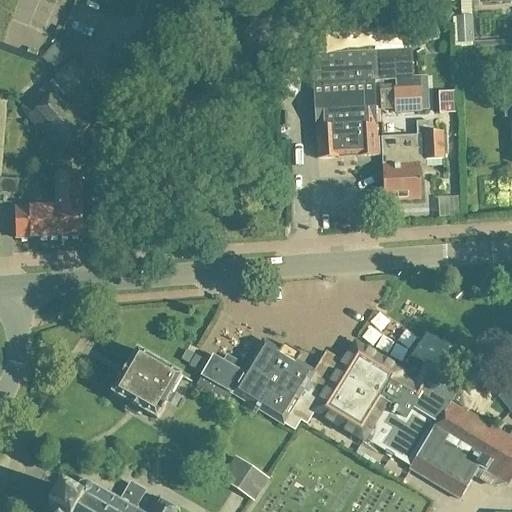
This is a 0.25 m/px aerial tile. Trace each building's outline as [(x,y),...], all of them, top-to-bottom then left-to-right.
[(437,30),(432,17),(428,9),(412,18),(403,22),(413,45),(437,30)] [(474,42),(473,15),(455,16),(456,43),(474,42)] [(318,160),(377,157),(376,139),(373,82),(395,80),(397,113),(421,112),(421,110),(428,110),(426,78),(411,79),(409,49),(376,52),(375,47),(311,51),(318,160)] [(103,114),(97,107),(106,98),(71,61),(19,111),(61,154),(103,114)] [(376,139),(377,157),(381,156),(384,202),(421,201),(419,165),(423,165),(423,160),(442,159),(441,133),(431,133),(431,122),(416,123),(416,137),(376,139)] [(334,185),(347,184),(346,164),(333,164),(334,185)] [(81,206),(80,183),(80,174),(54,175),(55,206),(60,206),(61,232),(59,232),(59,237),(82,236),(81,206)] [(60,206),(55,206),(15,208),(16,239),(59,237),(59,232),(61,232),(60,206)] [(511,474),(511,441),(467,414),(480,392),(462,381),(459,387),(427,367),(423,375),(419,372),(408,374),(405,379),(403,377),(404,375),(352,342),(339,363),(310,410),(311,410),(314,412),(362,442),(364,440),(410,468),(409,469),(459,500),(473,476),(478,479),(483,471),(506,485),(511,474)] [(263,343),(244,374),(245,375),(233,395),(234,395),(294,432),(300,422),(306,425),(314,412),(311,410),(310,410),(339,363),(324,353),(312,372),(294,362),(295,358),(295,356),(294,354),(292,352),(290,351),(287,350),(284,350),(280,353),(263,343)] [(155,419),(179,376),(136,351),(111,394),(155,419)] [(245,375),(244,374),(231,367),(235,361),(227,356),(223,363),(213,357),(196,385),(228,405),(234,395),(233,395),(245,375)] [(235,459),(221,480),(253,502),(267,480),(235,459)] [(62,486),(49,508),(54,511),(175,511),(176,510),(160,501),(159,502),(155,499),(147,511),(143,511),(135,507),(143,493),(130,485),(122,499),(90,481),(81,483),(74,493),(62,486)]
